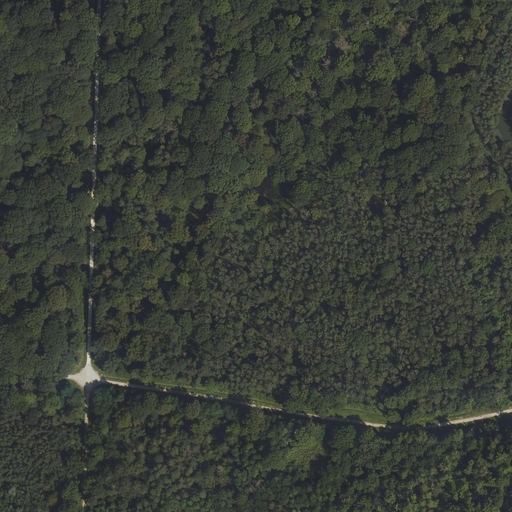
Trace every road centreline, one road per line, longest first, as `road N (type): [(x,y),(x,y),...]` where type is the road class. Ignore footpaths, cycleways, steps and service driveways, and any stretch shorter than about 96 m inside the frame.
road 1 (track): [(83,511),(99,0)]
road 2 (track): [(87,379),(368,425),(431,426),(511,408)]
road 3 (track): [(511,4),(479,104),(483,133),(511,195)]
